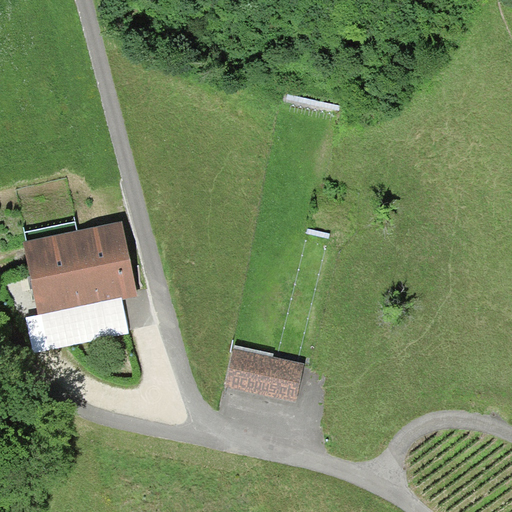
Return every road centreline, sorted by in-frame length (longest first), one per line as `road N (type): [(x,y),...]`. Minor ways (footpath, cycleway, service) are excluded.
road 1 (unclassified): [(383,485),(201,436),(81,0)]
road 2 (track): [(201,436),(75,407),(30,367),(0,322)]
road 3 (track): [(511,439),(466,424),(414,431),(383,485)]
